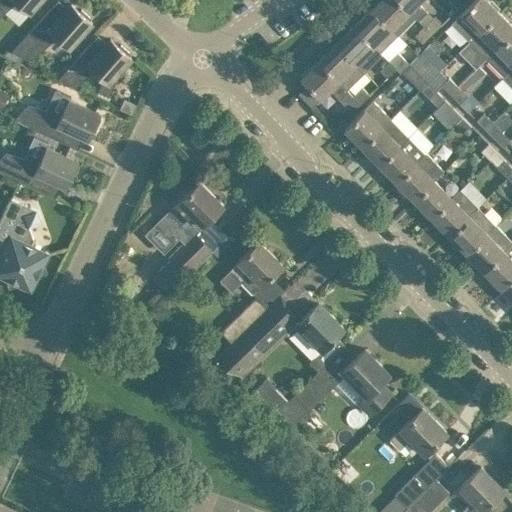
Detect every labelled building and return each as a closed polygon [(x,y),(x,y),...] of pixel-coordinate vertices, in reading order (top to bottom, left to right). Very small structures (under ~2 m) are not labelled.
[(0,0),(0,7),(5,11),(16,1),(29,12),(39,0),(0,0)] [(378,0),(371,8),(397,34),(415,16),(398,0),(378,0)] [(398,0),(415,16),(418,19),(427,11),(418,2),(420,0),(398,0)] [(472,0),(451,22),(469,40),(499,11),(487,0),(472,0)] [(6,57),(18,62),(22,56),(25,57),(39,42),(44,47),(56,36),(69,48),(92,21),(89,19),(91,17),(81,8),(79,10),(71,3),(63,12),(53,3),(6,57)] [(353,25),(374,46),(375,45),(380,50),(397,34),(371,8),(353,25)] [(511,24),(499,11),(469,40),(486,58),(511,32),(511,24)] [(335,43),(364,71),(359,65),(367,56),(365,54),(374,46),(353,25),(335,43)] [(422,42),(432,33),(424,25),(415,34),(422,42)] [(511,32),(486,58),(504,75),(511,66),(511,32)] [(114,76),(131,56),(128,54),(130,52),(120,43),(119,45),(110,38),(102,47),(93,39),(58,78),(72,84),(78,77),(81,80),(93,70),(103,78),(97,90),(109,95),(116,78),(114,76)] [(346,89),(364,71),(335,43),(317,60),(346,89)] [(429,45),(410,63),(428,81),(440,70),(439,69),(446,63),(429,45)] [(388,60),(396,68),(396,67),(400,72),(402,70),(409,63),(398,51),(388,60)] [(352,111),(360,103),(353,96),(346,89),(317,60),(300,77),(320,97),(330,88),(352,111)] [(387,76),(396,68),(388,60),(380,69),(387,76)] [(420,88),(421,88),(428,81),(410,63),(409,63),(402,70),(420,89),(420,88)] [(511,66),(504,75),(502,76),(511,86),(511,66)] [(440,70),(428,81),(436,90),(437,90),(442,84),(450,93),(458,85),(449,77),(448,78),(440,70)] [(421,88),(437,106),(445,98),(437,90),(436,90),(428,81),(421,88)] [(467,95),(458,85),(450,93),(459,102),(467,95)] [(363,86),(353,96),(360,103),(370,93),(363,86)] [(0,88),(0,109),(1,110),(9,93),(0,88)] [(99,113),(68,98),(61,114),(46,108),(42,115),(24,107),(14,118),(71,145),(76,133),(88,138),(92,128),(95,129),(100,118),(98,117),(99,113)] [(125,98),(120,108),(132,113),(136,104),(125,98)] [(454,123),(455,123),(462,116),(445,98),(437,106),(438,106),(433,111),(449,128),(454,123)] [(344,128),(362,145),(391,118),(373,99),(344,128)] [(503,111),(493,121),(486,128),(494,137),(502,130),(511,120),(503,111)] [(476,119),(486,128),(493,121),(484,112),(476,119)] [(471,125),(462,116),(455,123),(464,132),(471,125)] [(391,118),(362,145),(379,163),(408,135),(391,118)] [(2,154),(0,156),(0,169),(5,172),(49,192),(54,181),(61,184),(65,186),(70,176),(73,177),(78,165),(76,164),(77,161),(47,146),(49,142),(33,135),(23,156),(20,163),(2,154)] [(408,135),(379,163),(396,181),(425,153),(408,135)] [(481,149),(490,158),(497,151),(488,142),(481,149)] [(506,160),(497,151),(490,158),(499,168),(506,160)] [(425,153),(396,181),(414,199),(434,179),(443,169),(426,152),(425,153)] [(434,179),(414,199),(431,216),(451,196),(434,179)] [(166,212),(155,224),(173,242),(179,237),(183,241),(193,231),(195,233),(200,227),(223,204),(199,180),(167,213),(166,212)] [(461,187),(451,196),(431,216),(449,235),(479,205),(461,187)] [(36,209),(11,197),(0,219),(0,259),(4,261),(0,270),(0,275),(6,279),(9,286),(17,284),(31,291),(38,276),(45,273),(43,266),(47,257),(28,249),(33,238),(29,225),(40,221),(36,209)] [(479,205),(449,235),(466,252),(496,223),(479,205)] [(511,239),(496,223),(466,252),(484,270),(511,242),(511,239)] [(169,258),(154,274),(169,288),(184,273),(187,275),(212,249),(195,233),(193,231),(183,241),(168,256),(169,258)] [(229,269),(240,281),(252,293),(253,293),(253,292),(282,264),(258,240),(238,260),(229,269)] [(511,242),(484,270),(502,288),(511,278),(511,242)] [(511,278),(502,288),(511,298),(511,278)] [(239,374),(242,376),(286,333),(311,359),(310,360),(318,369),(324,364),(330,357),(343,345),(334,336),(336,335),(344,326),(318,300),(302,315),(299,312),(280,293),(267,306),(211,362),(239,374)] [(256,296),(220,331),(231,342),(267,306),(256,296)] [(196,356),(211,362),(215,358),(205,347),(197,354),(196,356)] [(365,348),(340,371),(363,395),(356,402),(368,414),(391,392),(380,381),(389,372),(365,348)] [(266,376),(253,388),(258,392),(276,411),(291,426),(339,379),(324,364),(318,369),(300,388),(288,399),(270,380),(266,376)] [(409,393),(396,406),(409,418),(422,406),(409,393)] [(394,493),(407,506),(436,478),(448,465),(430,446),(446,431),(422,406),(409,418),(408,420),(400,427),(400,428),(389,438),(399,448),(410,438),(430,458),(423,465),(394,493)] [(480,465),(466,479),(460,485),(473,498),(462,509),(465,511),(478,511),(483,508),(483,509),(503,489),(480,465)] [(84,503),(102,511),(104,511),(117,511),(128,490),(115,484),(97,475),(84,503)] [(436,478),(407,506),(401,511),(427,511),(449,491),(436,478)]
